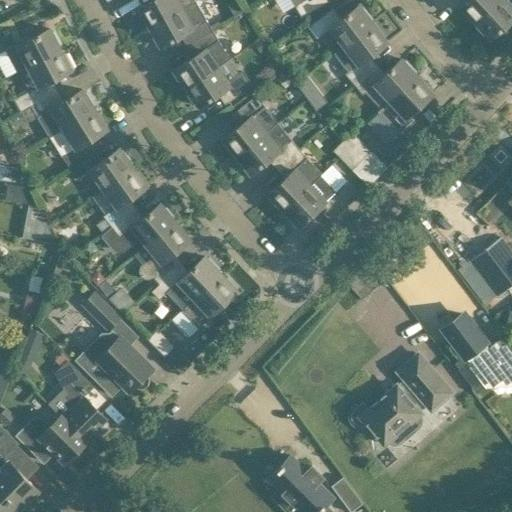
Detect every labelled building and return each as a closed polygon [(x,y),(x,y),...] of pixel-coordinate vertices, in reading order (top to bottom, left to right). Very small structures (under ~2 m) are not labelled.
[(150,0),(139,6),(150,26),(181,8),(195,1),(194,0),(150,0)] [(321,0),(292,0),(302,15),(323,2),(321,0)] [(466,0),(460,5),(475,22),(498,0),(466,0)] [(511,0),(498,0),(475,22),(480,26),(478,28),(486,36),(487,35),(491,38),(511,18),(511,0)] [(190,43),(212,29),(195,1),(150,26),(153,31),(150,32),(156,43),(158,41),(160,45),(184,32),(190,43)] [(363,6),(361,8),(358,5),(337,21),(329,11),(309,26),(317,36),(330,26),(344,45),(372,23),(370,20),(372,18),(363,6)] [(365,58),(387,42),(372,23),(344,45),(334,52),(348,71),(345,73),(354,83),(373,67),(365,58)] [(60,48),(58,45),(60,43),(54,30),(51,31),(49,28),(30,38),(28,34),(19,39),(21,42),(6,50),(17,70),(25,67),(60,48)] [(187,87),(217,67),(216,66),(229,58),(212,29),(190,43),(197,53),(172,70),(179,81),(182,79),(187,87)] [(53,92),(47,81),(73,68),(65,53),(63,54),(60,48),(25,67),(35,87),(14,98),(21,111),(31,105),(53,92)] [(390,99),(416,76),(413,73),(416,70),(405,59),(403,61),(400,58),(381,77),(373,67),(354,83),(362,94),(365,91),(373,100),(383,91),(390,99)] [(228,100),(249,86),(246,82),(250,80),(243,70),(233,76),(230,71),(223,76),(217,67),(187,87),(190,92),(188,93),(195,103),(197,101),(199,105),(221,90),(228,100)] [(432,93),(431,92),(433,90),(423,79),(421,81),(416,76),(390,99),(378,111),(398,133),(414,118),(413,117),(413,118),(409,114),(423,101),(425,103),(431,98),(429,96),(432,93)] [(86,91),(84,92),(81,88),(59,103),(53,92),(31,105),(38,116),(49,136),(94,108),(91,105),(94,103),(86,91)] [(237,155),(265,133),(277,122),(256,95),(236,111),(244,121),(223,138),(237,155)] [(62,155),(69,166),(90,153),(83,142),(106,128),(94,108),(49,136),(62,155)] [(428,108),(423,113),(431,122),(437,116),(428,108)] [(280,165),(299,148),(277,122),(265,133),(237,155),(241,160),(239,162),(246,171),(248,169),(251,172),(272,155),(280,165)] [(352,132),(343,141),(361,159),(369,150),(352,132)] [(361,159),(343,141),(334,150),(352,168),(361,159)] [(124,149),(121,151),(118,147),(97,163),(90,153),(69,166),(77,177),(90,168),(103,187),(132,166),(130,163),(132,161),(124,149)] [(299,148),(280,165),(288,174),(268,193),(283,209),(321,175),(321,174),(299,148)] [(139,170),(136,172),(132,166),(103,187),(117,206),(103,215),(107,219),(99,225),(103,232),(112,226),(131,210),(124,201),(146,185),(145,185),(148,183),(139,170)] [(336,191),(321,175),(283,209),(288,213),(286,215),(294,224),(296,222),(299,225),(336,191)] [(147,243),(174,221),(172,218),(174,216),(164,204),(162,206),(159,203),(139,220),(131,210),(112,226),(103,232),(100,234),(113,250),(123,251),(141,236),(147,243)] [(168,256),(189,239),(174,221),(147,243),(155,253),(142,264),(140,267),(139,269),(139,272),(141,275),(143,277),(146,278),(148,279),(151,278),(154,277),(158,282),(176,265),(168,256)] [(470,260),(496,294),(511,281),(511,253),(500,238),(470,260)] [(194,297),(220,273),(217,270),(219,268),(209,257),(207,259),(204,256),(184,274),(176,265),(158,282),(160,284),(152,290),(159,298),(170,288),(178,296),(186,289),(194,297)] [(26,272),(24,286),(41,288),(42,274),(26,272)] [(189,334),(227,298),(229,300),(235,295),(233,293),(236,290),(235,289),(237,287),(227,276),(225,278),(220,273),(194,297),(173,317),(189,334)] [(109,329),(120,317),(94,291),(83,303),(109,329)] [(480,376),(511,373),(511,351),(500,336),(488,346),(486,344),(463,314),(444,328),(480,376)] [(511,314),(508,314),(503,331),(511,333),(511,314)] [(24,357),(34,359),(40,329),(30,327),(24,357)] [(147,373),(152,368),(119,335),(117,337),(112,332),(109,334),(102,334),(93,343),(93,353),(103,364),(93,375),(112,393),(122,383),(130,390),(135,386),(136,387),(140,388),(145,387),(148,383),(149,379),(148,374),(147,373)] [(174,348),(160,333),(151,342),(165,356),(174,348)] [(451,391),(418,353),(398,370),(405,378),(397,385),(397,384),(368,408),(362,401),(354,408),(352,410),(351,412),(350,415),(351,418),(352,420),(354,423),(356,424),(359,425),(361,425),(364,424),(366,423),(384,443),(391,445),(395,446),(399,445),(401,443),(420,426),(422,423),(422,420),(422,415),(420,411),(417,408),(425,401),(431,408),(451,391)] [(67,393),(52,408),(59,415),(83,438),(91,430),(93,431),(94,431),(96,432),(98,432),(100,432),(101,431),(103,431),(104,429),(105,428),(106,426),(107,425),(107,423),(107,421),(106,419),(106,418),(105,416),(96,408),(105,398),(67,361),(56,372),(67,393)] [(0,368),(0,402),(1,402),(9,371),(0,368)] [(28,424),(17,434),(43,460),(53,450),(65,461),(86,440),(83,438),(59,415),(48,426),(44,421),(44,422),(41,419),(37,418),(33,419),(28,424)] [(34,463),(15,445),(17,443),(0,425),(0,449),(2,448),(6,452),(0,458),(0,465),(2,468),(0,469),(0,490),(18,509),(37,489),(22,474),(34,463)] [(277,469),(268,477),(280,489),(274,496),(278,500),(278,501),(283,506),(284,506),(288,510),(295,504),(303,511),(315,511),(318,510),(324,504),(332,495),(318,481),(320,479),(319,478),(322,476),(311,465),(309,468),(308,468),(306,470),(291,455),(282,463),(282,462),(276,468),(277,469)] [(342,476),(330,485),(350,511),(362,503),(342,476)] [(0,511),(14,511),(18,509),(0,490),(0,511)]
